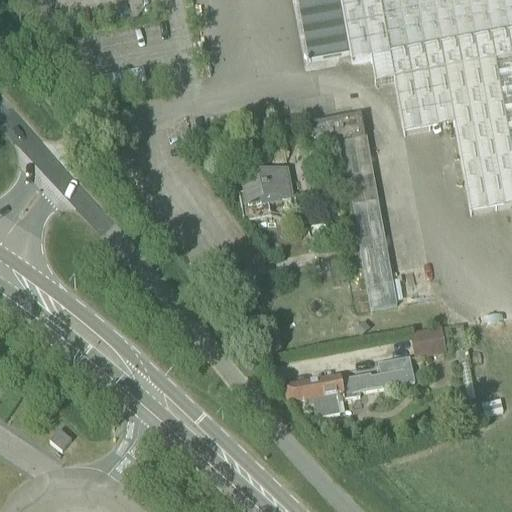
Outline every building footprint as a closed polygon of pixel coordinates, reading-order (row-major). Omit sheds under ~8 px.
[(511,0),(296,0),(308,64),(349,57),(351,67),(370,63),(374,88),(393,85),(403,138),(453,129),(470,218),(511,210),(511,0)] [(364,141),(360,119),(339,122),(343,149),(341,151),(371,314),(397,309),(383,231),(365,141),(364,141)] [(343,149),(339,122),(301,129),(305,153),(340,147),(341,151),(343,149)] [(271,222),(268,209),(291,205),(285,173),(242,182),(250,226),(271,222)] [(441,329),(408,335),(413,360),(446,354),(441,329)] [(370,379),(342,384),(341,381),(285,392),(288,408),(304,405),(306,412),(313,410),(316,424),(341,420),(338,405),(360,401),(359,397),(414,387),(410,361),(378,367),(381,379),(371,381),(370,379)] [(477,409),(465,412),(468,424),(480,421),(477,409)] [(448,422),(453,424),(458,421),(460,416),(458,411),(453,410),(448,412),(446,417),(448,422)] [(62,456),(71,444),(58,434),(49,446),(62,456)]
